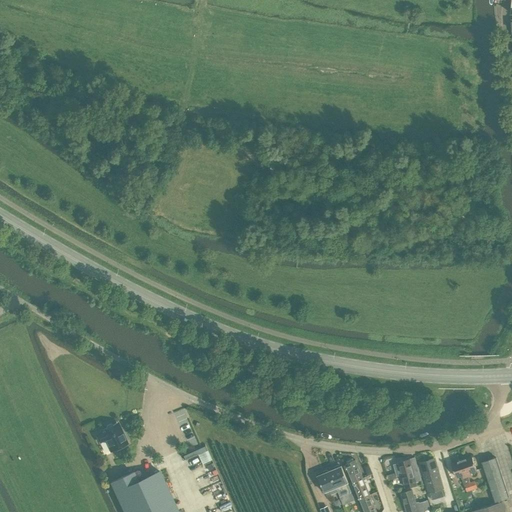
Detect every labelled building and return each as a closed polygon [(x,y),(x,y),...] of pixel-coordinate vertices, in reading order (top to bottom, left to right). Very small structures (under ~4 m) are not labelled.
[(100,431),(101,432),(95,435),(100,444),(105,441),(110,452),(128,444),(118,422),(100,431)] [(477,470),(472,456),(462,460),(466,474),(467,473),(468,477),(472,476),(471,472),(477,470)] [(396,474),(418,469),(415,457),(410,459),(398,462),(399,463),(393,464),(396,474)] [(348,470),(352,481),(362,477),(355,460),(353,461),(352,458),(346,461),(347,463),(345,464),(345,465),(343,466),(345,471),(348,470)] [(505,511),(502,500),(509,497),(496,458),(482,462),(495,502),(497,501),(498,503),(473,511),(471,511),(505,511)] [(434,459),(420,463),(431,500),(443,497),(441,488),(443,487),(434,459)] [(466,474),(462,460),(451,463),(456,477),(461,476),(464,485),(467,491),(472,489),(470,483),(470,482),(468,477),(467,473),(466,474)] [(335,466),(334,469),(329,471),(336,487),(338,491),(340,496),(345,494),(343,489),(342,489),(341,485),(348,482),(341,466),(340,466),(338,465),(335,466)] [(418,469),(396,474),(396,475),(401,473),(405,487),(416,484),(415,481),(421,480),(418,469)] [(324,492),(325,492),(328,497),(331,496),(329,490),(336,487),(329,471),(327,470),(323,471),(322,474),(317,476),(324,492)] [(133,472),(111,482),(124,511),(177,511),(159,471),(137,481),(133,472)] [(359,498),(369,494),(362,477),(352,481),(350,482),(352,489),(355,488),(359,498)] [(430,511),(427,500),(416,504),(412,490),(401,493),(406,511),(430,511)] [(369,494),(359,498),(364,511),(374,511),(372,507),(374,506),(369,494)]
